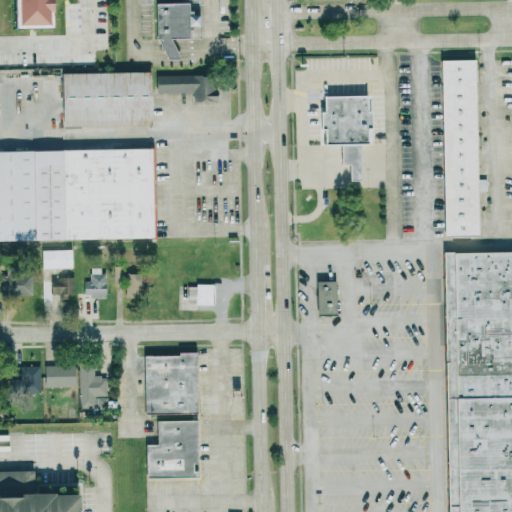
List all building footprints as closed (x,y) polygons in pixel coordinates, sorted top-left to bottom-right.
[(8,0),(10,29),(47,28),(45,0),(8,0)] [(155,4),(157,59),(173,59),(172,39),(187,39),(186,27),(196,27),(196,14),(187,15),(186,3),(155,4)] [(442,60),(476,59),(480,237),(446,238),(442,60)] [(149,124),(148,71),(59,72),(60,126),(149,124)] [(155,75),(155,92),(192,92),(192,101),(214,101),(214,75),(155,75)] [(321,95),(321,111),(318,111),(318,130),(323,130),(323,144),(339,143),(339,164),(347,164),(348,180),(359,180),(359,143),(367,143),(367,111),(365,111),(365,95),(321,95)] [(0,149),(150,147),(152,237),(0,239),(0,149)] [(72,249),(40,249),(40,269),(72,268),(72,249)] [(511,511),(511,250),(441,252),(445,511),(511,511)] [(83,281),(83,297),(103,297),(104,267),(89,267),(89,281),(83,281)] [(0,274),(0,294),(0,295),(31,295),(31,274),(0,274)] [(124,296),(138,297),(138,274),(124,274),(124,296)] [(73,295),(73,277),(49,278),(50,296),(73,295)] [(315,314),(334,314),(333,280),(314,281),(315,314)] [(187,284),(186,303),(211,304),(212,285),(187,284)] [(142,354),(143,414),(195,413),(194,353),(142,354)] [(73,365),(43,365),(43,387),(73,387),(73,365)] [(77,366),(78,407),(93,407),(92,396),(106,395),(105,376),(92,377),(92,365),(77,366)] [(19,366),(20,394),(40,393),(39,366),(19,366)] [(93,406),(105,406),(106,397),(94,396),(93,406)] [(155,420),(155,444),(144,444),(144,477),(196,476),(195,420),(155,420)] [(0,494),(0,511),(72,511),(72,494),(0,494)]
